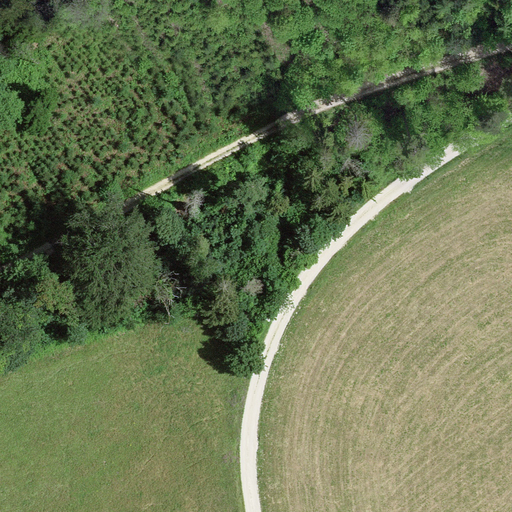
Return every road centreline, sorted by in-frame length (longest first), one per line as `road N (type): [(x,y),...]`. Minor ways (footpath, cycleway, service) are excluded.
road 1 (track): [(0,271),(343,94),(511,40)]
road 2 (track): [(254,511),(252,413),(280,319),(304,276),(391,194),(511,115)]
